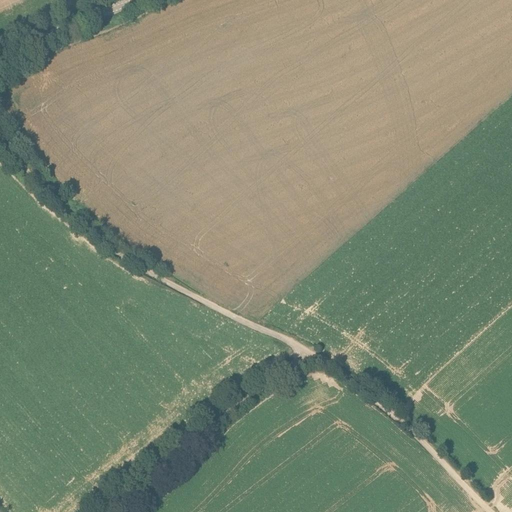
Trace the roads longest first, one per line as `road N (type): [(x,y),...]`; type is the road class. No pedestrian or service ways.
road 1 (track): [(0,138),(116,252),(304,350)]
road 2 (track): [(304,350),(117,511)]
road 3 (track): [(304,350),(403,424),(490,511)]
road 4 (tertiary): [(0,63),(134,0)]
